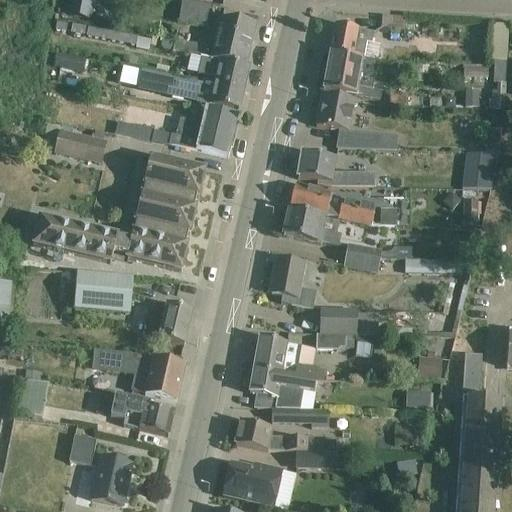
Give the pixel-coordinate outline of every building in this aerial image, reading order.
[(73,0),(71,16),(89,19),(91,0),(73,0)] [(212,10),(182,5),(179,25),(209,30),(212,10)] [(255,27),(236,23),(221,19),(211,61),(246,69),(255,27)] [(403,32),(404,20),(382,19),(381,31),(403,32)] [(57,24),(56,32),(66,34),(67,26),(57,24)] [(86,29),(72,27),(70,36),(84,39),(86,29)] [(335,28),(330,56),(377,65),(378,63),(407,67),(409,49),(393,47),(393,49),(371,47),(373,36),(335,28)] [(88,30),(87,38),(136,48),(137,39),(88,30)] [(214,85),(244,93),(249,70),(246,69),(211,61),(202,59),(204,48),(175,42),(172,55),(200,60),(200,61),(202,61),(198,78),(215,81),(214,85)] [(172,54),(173,45),(162,43),(161,49),(163,53),(172,54)] [(377,65),(330,56),(323,94),(380,105),(382,93),(372,91),(377,65)] [(63,57),(61,69),(82,74),(85,62),(63,57)] [(506,86),(505,86),(506,64),(494,64),(493,85),(497,86),(496,104),(488,103),(487,113),(504,114),(506,86)] [(423,68),(413,67),(413,85),(422,85),(423,68)] [(488,69),(457,67),(457,73),(463,73),(463,81),(487,81),(488,69)] [(142,74),(138,90),(196,103),(200,88),(201,86),(167,79),(155,76),(142,74)] [(244,93),(214,85),(203,83),(202,89),(200,88),(196,103),(196,105),(219,111),(238,115),(244,93)] [(407,94),(390,94),(390,111),(407,110),(407,94)] [(477,110),(477,95),(466,94),(465,110),(477,110)] [(346,102),(322,98),(316,130),(340,135),(349,136),(350,134),(355,104),(346,102)] [(237,120),(218,115),(206,112),(202,126),(179,122),(176,139),(171,138),(169,147),(228,161),(237,120)] [(154,133),(117,125),(115,138),(151,146),(154,133)] [(340,135),(337,152),(338,152),(374,153),(375,136),(350,134),(349,136),(340,135)] [(500,134),(488,134),(488,157),(500,157),(500,134)] [(106,146),(59,135),(54,156),(101,167),(106,146)] [(335,163),(321,160),(301,157),(297,182),(317,185),(317,189),(331,191),(372,191),(372,179),(333,178),(335,163)] [(490,192),(497,160),(485,157),(478,189),(490,192)] [(147,189),(146,194),(192,204),(193,200),(198,201),(204,173),(150,161),(143,188),(147,189)] [(331,198),(314,194),(294,189),(290,210),(370,228),(374,211),(342,204),(331,198)] [(191,209),(192,204),(146,194),(145,198),(141,197),(135,225),(138,226),(137,231),(184,241),(185,237),(189,238),(196,210),(191,209)] [(463,204),(462,231),(477,231),(477,217),(480,217),(480,205),(478,205),(478,204),(463,204)] [(397,230),(397,213),(380,213),(380,230),(397,230)] [(321,221),(308,219),(289,214),(283,239),(303,244),(320,248),(321,246),(339,250),(342,239),(334,237),(336,225),(321,221)] [(111,266),(113,256),(116,242),(117,239),(39,221),(33,248),(111,266)] [(183,246),(184,241),(137,231),(136,235),(133,234),(130,245),(116,242),(113,256),(127,259),(126,262),(181,275),(187,247),(183,246)] [(379,262),(380,256),(348,250),(344,270),(377,276),(379,262)] [(464,263),(404,262),(404,277),(463,278),(464,263)] [(303,267),(297,266),(277,263),(271,297),(282,299),(281,306),(313,312),(316,296),(298,292),(303,267)] [(129,317),(132,282),(77,276),(73,312),(129,317)] [(0,322),(5,322),(8,287),(0,286),(0,322)] [(192,314),(173,310),(160,307),(155,310),(152,324),(147,323),(143,340),(164,345),(184,349),(192,314)] [(321,339),(356,339),(379,340),(409,340),(409,336),(378,336),(378,317),(357,317),(357,314),(321,313),(321,339)] [(356,339),(321,339),(316,339),(316,354),(339,354),(339,352),(353,352),(356,339)] [(254,373),(316,383),(318,372),(297,368),(301,350),(286,348),(286,346),(259,341),(254,373)] [(185,368),(165,363),(139,357),(94,353),(92,372),(136,377),(133,395),(176,405),(185,368)] [(479,396),(482,360),(465,359),(463,395),(479,396)] [(416,361),(417,373),(431,373),(430,361),(416,361)] [(298,412),(301,394),(314,396),(316,383),(254,373),(249,396),(259,398),(257,412),(271,412),(299,414),(299,412),(298,412)] [(26,374),(24,384),(39,386),(41,377),(26,374)] [(42,423),(47,388),(39,386),(24,384),(22,383),(17,419),(42,423)] [(431,412),(430,396),(406,397),(407,412),(431,412)] [(173,416),(153,412),(154,408),(116,399),(111,420),(125,423),(127,417),(142,421),(139,433),(168,440),(173,416)] [(460,429),(498,431),(500,403),(462,401),(462,409),(468,409),(467,423),(461,423),(460,429)] [(299,414),(271,412),(271,427),(310,428),(310,432),(328,432),(328,414),(299,414)] [(270,455),(296,456),(307,456),(307,443),(270,441),(272,432),(240,425),(235,447),(254,451),(270,455)] [(498,431),(460,429),(460,435),(466,436),(465,450),(459,450),(459,456),(497,459),(498,431)] [(416,433),(400,431),(398,447),(414,449),(416,433)] [(99,461),(93,460),(96,444),(74,439),(69,466),(91,470),(97,471),(90,503),(122,510),(127,485),(129,485),(132,468),(131,468),(131,467),(99,460),(99,461)] [(307,456),(296,456),(296,473),(342,474),(342,459),(337,459),(337,457),(323,457),(307,456)] [(497,459),(459,456),(458,462),(464,462),(463,477),(457,476),(457,484),(495,486),(497,459)] [(398,480),(416,478),(415,464),(396,466),(398,480)] [(223,499),(243,504),(273,511),(282,474),(263,469),(262,475),(230,468),(223,499)] [(493,511),(495,486),(457,484),(457,489),(462,489),(462,503),(456,503),(455,511),(460,511),(493,511)]
